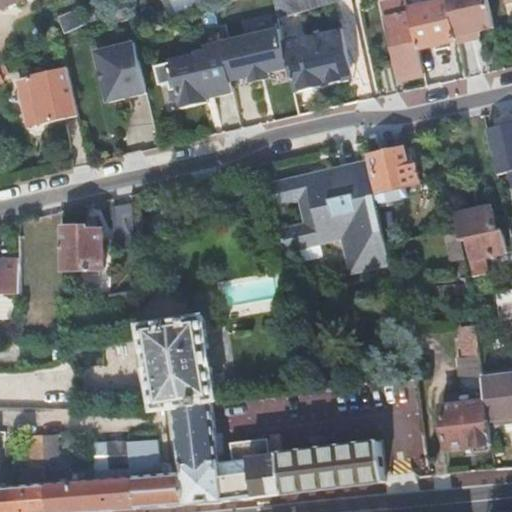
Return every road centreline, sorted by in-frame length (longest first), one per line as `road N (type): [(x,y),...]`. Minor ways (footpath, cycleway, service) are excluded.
road 1 (residential): [(0,208),(511,90)]
road 2 (tertiary): [(366,511),(511,496)]
